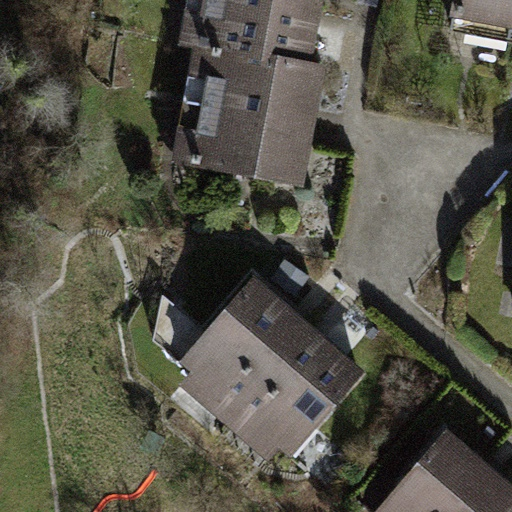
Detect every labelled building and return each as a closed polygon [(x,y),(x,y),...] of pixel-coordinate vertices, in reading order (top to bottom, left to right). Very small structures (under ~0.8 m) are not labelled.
[(333,0),(211,0),(210,9),(326,33),(333,0)] [(511,0),(466,0),(458,46),(509,54),(511,37),(511,0)] [(313,91),(326,33),(210,9),(198,67),(209,69),(313,91)] [(313,91),(209,69),(199,126),(312,149),(325,94),(313,91)] [(300,207),(312,149),(199,126),(187,183),(300,207)] [(314,354),(259,303),(166,406),(222,455),(314,354)] [(360,396),(314,354),(222,455),(269,497),(360,396)] [(505,511),(506,511),(456,463),(409,511),(505,511)]
